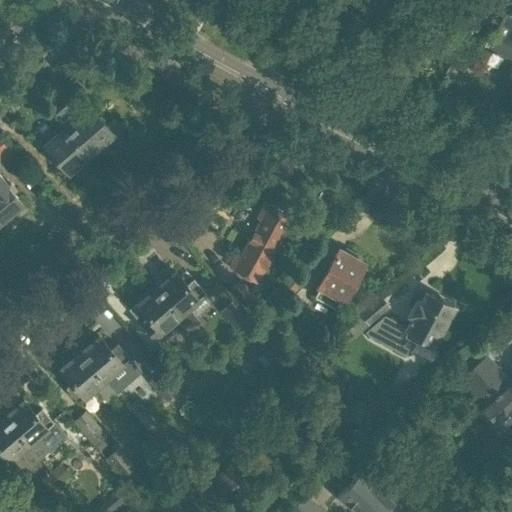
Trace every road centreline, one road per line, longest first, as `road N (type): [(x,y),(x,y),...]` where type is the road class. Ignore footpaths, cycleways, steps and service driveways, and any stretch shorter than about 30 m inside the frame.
road 1 (residential): [(266,90),(0,325)]
road 2 (secondary): [(511,224),(266,90)]
road 3 (secondary): [(266,90),(101,0)]
road 4 (residential): [(266,90),(352,0)]
